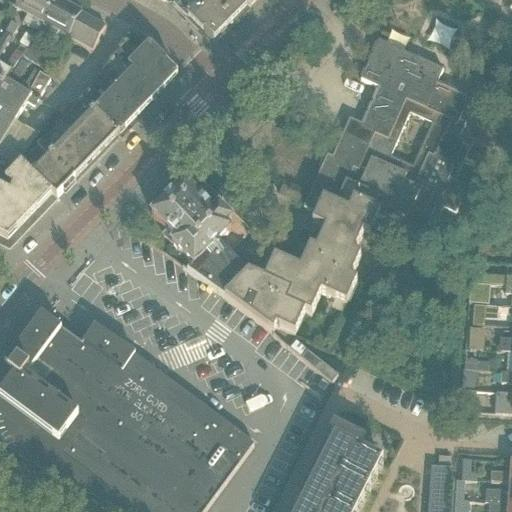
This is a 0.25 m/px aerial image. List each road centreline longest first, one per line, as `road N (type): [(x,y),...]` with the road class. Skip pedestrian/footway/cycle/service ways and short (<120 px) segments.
road 1 (tertiary): [(0,307),(219,86)]
road 2 (unclassified): [(219,86),(165,30),(110,0)]
road 3 (tertiary): [(219,86),(304,0)]
